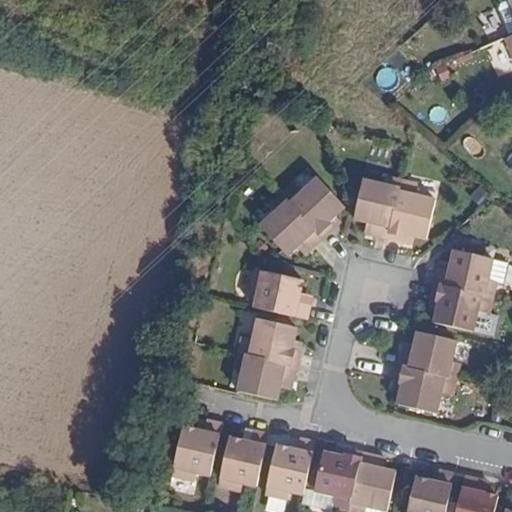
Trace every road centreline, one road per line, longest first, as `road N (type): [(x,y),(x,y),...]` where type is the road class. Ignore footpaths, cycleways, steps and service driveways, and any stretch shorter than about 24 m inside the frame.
road 1 (residential): [(340,410),(353,420),(511,457)]
road 2 (residential): [(389,281),(358,289),(348,302),(334,364),(340,410)]
road 3 (residential): [(340,410),(300,415),(204,397)]
